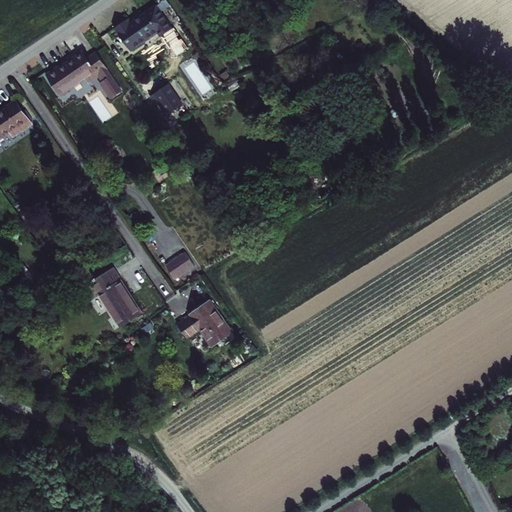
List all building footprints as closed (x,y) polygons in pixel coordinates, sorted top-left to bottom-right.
[(172,17),(179,12),(175,6),(168,11),(172,17)] [(161,15),(165,21),(172,17),(168,11),(161,15)] [(165,21),(161,15),(137,30),(134,26),(121,35),(136,57),(160,42),(164,47),(178,38),(165,21)] [(63,72),(52,79),(66,99),(92,83),(97,90),(115,78),(103,60),(95,65),(90,58),(64,74),(63,72)] [(166,109),(175,122),(190,113),(176,92),(157,104),(162,111),(166,109)] [(15,147),(36,133),(20,109),(0,122),(0,149),(11,143),(15,147)] [(191,284),(182,272),(176,276),(185,289),(191,284)] [(112,281),(87,299),(96,311),(99,308),(121,339),(144,324),(112,281)] [(199,320),(185,330),(198,349),(212,340),(220,352),(240,338),(217,305),(198,318),(199,320)]
